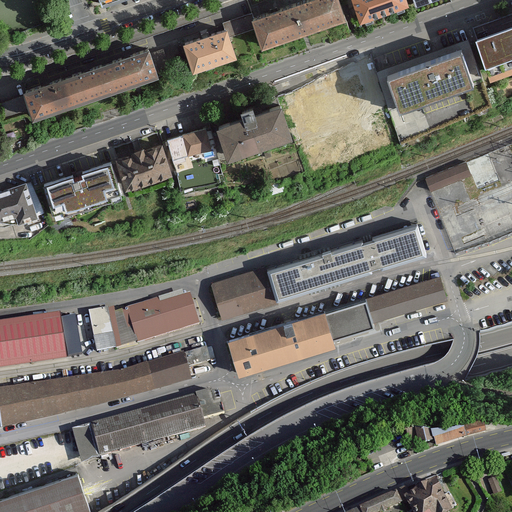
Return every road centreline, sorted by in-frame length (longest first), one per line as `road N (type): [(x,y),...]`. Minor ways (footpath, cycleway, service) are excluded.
road 1 (secondary): [(482,0),(0,166)]
road 2 (motorway): [(511,334),(297,399),(120,511)]
road 3 (motorway): [(160,511),(306,420),(511,356)]
road 4 (primary): [(315,511),(457,452),(511,438)]
